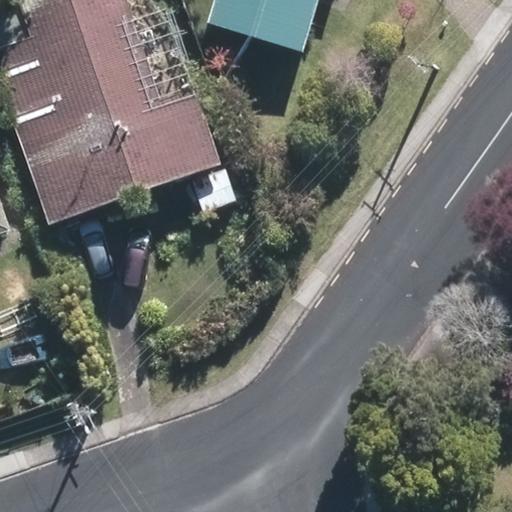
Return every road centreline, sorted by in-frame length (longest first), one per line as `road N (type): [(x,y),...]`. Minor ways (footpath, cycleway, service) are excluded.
road 1 (residential): [(292,443),(353,372),(511,129)]
road 2 (residential): [(153,511),(204,494),(292,443)]
